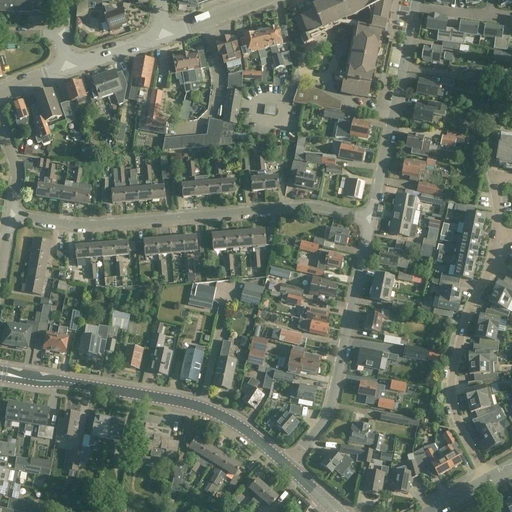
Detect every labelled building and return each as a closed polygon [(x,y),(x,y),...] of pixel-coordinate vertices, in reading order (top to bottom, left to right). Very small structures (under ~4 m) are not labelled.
[(0,0),(0,11),(44,14),(44,0),(0,0)] [(309,35),(303,38),(301,39),(304,46),(313,42),(313,41),(312,42),(311,39),(320,35),(319,32),(331,26),(368,11),(370,17),(368,31),(357,29),(349,69),(347,77),(335,74),(334,80),(342,82),(340,93),(365,99),(365,97),(365,94),(367,95),(369,90),(370,88),(370,85),(367,84),(370,72),(370,71),(370,69),(372,69),(374,64),(374,65),(375,62),(376,57),(376,55),(376,50),(374,50),(375,48),(376,45),(375,45),(376,43),(378,43),(379,39),(380,36),(381,34),(389,36),(389,35),(387,35),(388,26),(386,24),(391,0),(322,0),(312,4),(314,7),(313,8),(314,11),(311,12),(309,14),(305,16),(306,18),(304,19),(303,19),(303,20),(304,23),(306,27),(308,31),(309,35)] [(111,9),(102,12),(109,32),(128,26),(128,24),(130,24),(127,17),(125,17),(123,10),(113,14),(111,9)] [(451,39),(452,30),(446,29),(447,20),(438,19),(438,17),(430,16),(430,17),(428,17),(428,20),(426,20),(425,26),(427,26),(426,29),(438,31),(437,42),(450,44),(451,39)] [(465,35),(480,37),(482,27),(479,26),(479,24),(460,22),(459,30),(452,30),(451,39),(450,44),(454,44),(461,45),(464,46),(465,35)] [(482,27),(480,37),(495,39),(493,50),(507,51),(509,38),(508,37),(502,37),(504,28),(485,25),(484,27),(483,27),(482,27)] [(270,49),(266,32),(265,33),(264,28),(255,31),(257,35),(253,36),(258,52),(262,67),(267,66),(265,60),(267,59),(265,51),(270,49)] [(266,32),(270,49),(276,69),(284,67),(281,56),(279,56),(277,48),(283,46),(281,38),(286,37),(283,29),(278,30),(278,29),(266,32)] [(82,42),(88,37),(83,31),(77,37),(82,42)] [(258,52),(253,36),(252,31),(244,34),(245,38),(244,38),(245,41),(240,42),(242,49),(241,50),(243,58),(250,56),(250,55),(258,52)] [(225,65),(227,71),(228,77),(229,76),(242,73),(241,67),(240,61),(235,40),(230,42),(229,39),(220,42),(221,44),(216,45),(219,56),(221,55),(224,66),(225,65)] [(424,48),(421,59),(423,59),(422,62),(430,63),(431,62),(439,64),(440,59),(444,60),(443,61),(451,63),(452,56),(444,54),(444,56),(440,55),(441,48),(432,46),(431,49),(424,48)] [(511,53),(495,51),(493,61),(511,63),(511,61),(511,53)] [(198,54),(185,56),(190,85),(191,93),(198,92),(198,87),(199,87),(198,82),(196,82),(194,72),(200,71),(200,70),(206,70),(203,53),(198,54)] [(190,85),(185,56),(172,58),(173,58),(167,59),(169,75),(175,74),(175,75),(182,74),(185,94),(191,93),(190,85)] [(138,102),(140,89),(140,87),(145,60),(137,59),(133,79),(132,85),(129,100),(131,100),(138,102)] [(140,87),(140,89),(148,90),(150,82),(153,62),(145,60),(140,87)] [(504,85),(506,73),(475,69),(474,81),(504,85)] [(97,90),(92,92),(94,99),(99,98),(100,98),(104,97),(106,102),(100,104),(103,111),(117,106),(115,101),(118,100),(116,93),(121,91),(117,80),(122,79),(119,71),(115,73),(115,72),(93,79),(97,90)] [(243,71),(243,79),(261,79),(262,72),(243,71)] [(229,91),(229,92),(241,94),(241,92),(241,87),(242,73),(229,76),(229,91)] [(442,79),(440,86),(452,88),(453,82),(442,79)] [(263,88),(263,81),(244,80),(243,87),(263,88)] [(419,81),(416,93),(436,97),(442,98),(443,91),(437,90),(438,85),(419,81)] [(81,82),(66,88),(71,102),(77,100),(78,104),(85,102),(86,97),(81,82)] [(149,114),(158,116),(163,91),(153,89),(149,114)] [(241,92),(241,94),(229,92),(229,91),(228,90),(223,122),(237,125),(242,93),(241,92)] [(38,107),(31,110),(34,123),(33,123),(39,137),(36,138),(38,143),(41,141),(43,146),(50,143),(51,138),(46,123),(62,117),(52,91),(34,97),(38,107)] [(186,97),(179,120),(187,122),(191,109),(189,108),(192,99),(186,97)] [(341,104),(328,99),(326,110),(339,112),(341,104)] [(23,102),(13,105),(18,121),(16,122),(18,129),(27,126),(25,121),(27,120),(27,118),(29,117),(23,102)] [(416,105),(413,119),(430,123),(432,115),(433,111),(445,114),(447,105),(429,102),(428,108),(416,105)] [(68,104),(61,107),(68,125),(75,122),(68,104)] [(195,122),(204,116),(200,109),(191,114),(195,122)] [(326,110),(325,109),(324,116),(344,120),(346,113),(339,112),(326,110)] [(148,117),(146,127),(149,128),(165,130),(167,120),(158,118),(158,116),(149,114),(148,117)] [(146,127),(148,117),(140,116),(138,130),(148,132),(149,128),(146,127)] [(65,120),(48,124),(49,130),(67,127),(65,120)] [(210,136),(209,148),(220,147),(235,145),(234,139),(235,139),(236,126),(237,125),(223,122),(222,122),(210,120),(207,136),(210,136)] [(346,122),(344,131),(351,132),(350,135),(366,138),(368,125),(360,124),(360,122),(352,121),(352,123),(346,122)] [(123,143),(126,125),(119,124),(116,142),(123,143)] [(23,130),(17,133),(20,141),(26,138),(23,130)] [(456,138),(464,140),(465,136),(447,132),(446,137),(443,136),(442,137),(440,145),(454,149),(455,144),(456,138)] [(411,155),(427,158),(428,158),(428,157),(431,139),(424,138),(424,137),(423,137),(408,134),(406,148),(412,149),(411,155)] [(205,148),(209,148),(210,136),(207,136),(165,140),(163,152),(183,150),(205,148)] [(498,145),(495,163),(498,163),(498,166),(511,168),(511,137),(500,136),(499,145),(498,145)] [(353,146),(372,149),(373,142),(354,139),(353,146)] [(349,146),(350,144),(341,142),(338,158),(360,162),(362,151),(358,150),(358,148),(349,146)] [(301,155),(300,161),(325,164),(336,166),(336,158),(306,154),(306,155),(301,155)] [(161,157),(163,180),(170,179),(168,157),(161,157)] [(428,158),(427,158),(426,164),(426,166),(436,168),(437,159),(428,157),(428,158)] [(214,160),(216,175),(222,175),(221,159),(214,160)] [(404,161),(402,175),(410,177),(409,181),(419,183),(420,176),(424,176),(426,166),(426,164),(412,161),(412,163),(404,161)] [(293,162),(290,175),(297,177),(295,187),(312,191),(315,178),(305,175),(307,165),(293,162)] [(365,173),(368,168),(352,162),(350,167),(365,173)] [(194,179),(195,178),(194,163),(187,164),(188,179),(194,179)] [(48,170),(47,179),(53,181),(55,167),(49,165),(48,170)] [(326,173),(342,174),(342,167),(327,166),(326,173)] [(126,204),(125,192),(124,173),(124,168),(113,169),(115,193),(112,193),(113,205),(126,204)] [(72,192),(64,191),(62,203),(74,205),(78,184),(80,184),(82,171),(75,170),(73,184),(72,192)] [(266,192),(264,180),(264,173),(258,174),(258,180),(251,181),(252,193),(266,192)] [(208,177),(195,178),(194,179),(195,185),(196,198),(209,196),(208,184),(208,177)] [(213,184),(208,184),(209,196),(222,195),(221,183),(220,177),(212,178),(213,184)] [(233,177),(220,177),(221,183),(222,195),(235,194),(233,177)] [(45,179),(44,185),(38,184),(38,185),(33,184),(32,191),(37,192),(36,198),(49,200),(51,186),(52,186),(53,181),(47,179),(45,179)] [(278,179),(270,179),(264,180),(266,192),(279,191),(278,179)] [(345,181),(341,197),(359,201),(362,184),(345,181)] [(90,186),(80,184),(78,184),(74,205),(87,207),(90,186)] [(139,203),(138,190),(137,184),(130,185),(130,191),(125,192),(126,204),(139,203)] [(433,205),(435,197),(441,198),(443,189),(436,188),(419,184),(417,193),(421,194),(419,203),(433,205)] [(196,198),(195,185),(182,186),(183,199),(196,198)] [(164,188),(151,189),(152,202),(165,200),(164,188)] [(64,191),(51,189),(49,201),(62,203),(64,191)] [(152,202),(151,189),(138,190),(139,203),(152,202)] [(393,201),(392,204),(394,205),(394,207),(414,211),(416,198),(404,196),(396,194),(395,200),(393,201)] [(464,225),(482,229),(484,218),(469,215),(470,208),(455,205),(454,212),(466,214),(464,225)] [(394,207),(392,221),(411,224),(411,225),(414,211),(394,207)] [(430,219),(428,228),(439,230),(440,221),(430,219)] [(388,222),(388,226),(390,227),(388,234),(415,239),(417,226),(411,225),(411,224),(392,221),(391,220),(391,222),(388,222)] [(482,229),(464,225),(462,235),(480,239),(482,229)] [(330,228),(327,241),(344,246),(347,233),(330,228)] [(252,233),(253,248),(265,247),(264,232),(252,233)] [(253,248),(252,233),(239,234),(240,249),(253,248)] [(240,249),(239,234),(226,235),(227,250),(240,249)] [(227,250),(226,235),(212,237),(214,251),(227,250)] [(480,239),(462,235),(460,246),(478,250),(480,239)] [(196,238),(184,239),(185,254),(197,253),(196,238)] [(315,238),(315,239),(314,243),(314,244),(324,247),(325,240),(315,238)] [(185,254),(184,239),(171,240),(172,255),(185,254)] [(171,240),(158,241),(159,257),(172,255),(171,240)] [(422,246),(422,247),(433,249),(434,249),(436,242),(424,240),(422,246)] [(48,255),(49,253),(50,243),(35,241),(33,251),(33,252),(48,255)] [(159,257),(158,241),(144,243),(146,258),(159,257)] [(301,242),(300,249),(318,254),(319,247),(301,242)] [(406,243),(404,252),(405,253),(406,253),(420,255),(422,246),(406,243)] [(128,244),(115,245),(116,258),(129,257),(128,244)] [(115,245),(103,246),(104,259),(116,258),(115,245)] [(104,259),(103,246),(90,248),(91,260),(104,259)] [(422,246),(420,255),(431,257),(433,249),(422,247),(422,246)] [(460,246),(457,257),(476,260),(478,250),(460,246)] [(91,260),(90,248),(75,249),(76,261),(91,260)] [(381,248),(378,264),(396,267),(407,270),(409,259),(405,259),(406,253),(405,253),(404,252),(395,250),(395,251),(381,248)] [(33,252),(31,265),(46,268),(48,255),(33,252)] [(321,254),(319,261),(325,262),(324,267),(334,270),(335,268),(340,269),(343,258),(335,256),(335,255),(327,253),(327,256),(321,254)] [(232,255),(226,256),(227,270),(234,270),(232,255)] [(457,257),(455,267),(473,271),(476,260),(457,257)] [(90,280),(97,279),(96,264),(88,264),(90,280)] [(46,268),(31,265),(29,279),(44,281),(46,268)] [(270,267),(268,275),(289,280),(291,272),(270,267)] [(473,271),(455,267),(453,278),(441,275),(440,281),(455,284),(456,279),(471,282),(473,271)] [(324,271),(317,269),(309,268),(307,275),(322,278),(324,271)] [(328,269),(327,275),(344,279),(345,273),(328,269)] [(399,274),(398,279),(412,282),(413,277),(399,274)] [(373,279),(372,287),(391,291),(394,278),(376,275),(375,279),(373,279)] [(44,281),(29,279),(27,287),(23,287),(22,293),(42,297),(44,281)] [(311,286),(309,295),(318,297),(319,294),(328,296),(328,298),(334,299),(335,292),(336,286),(325,284),(326,282),(311,279),(309,286),(311,286)] [(497,283),(493,293),(511,301),(511,282),(508,280),(505,286),(497,283)] [(58,281),(57,289),(66,291),(67,283),(58,281)] [(455,284),(440,281),(438,288),(443,288),(441,299),(459,303),(461,292),(454,291),(455,284)] [(288,295),(302,299),(304,289),(281,284),(279,293),(283,294),(288,295)] [(197,286),(194,299),(213,303),(216,290),(197,286)] [(372,287),(370,296),(371,296),(370,300),(389,304),(391,291),(372,287)] [(243,290),(240,303),(258,307),(262,295),(243,290)] [(511,301),(493,293),(488,303),(495,306),(493,312),(508,317),(509,313),(506,311),(511,301)] [(302,299),(288,295),(286,303),(300,306),(302,299)] [(459,303),(441,299),(439,310),(434,309),(433,315),(448,318),(449,312),(457,314),(459,303)] [(407,304),(393,302),(392,310),(406,312),(407,304)] [(43,305),(40,323),(49,325),(52,307),(43,305)] [(312,323),(325,326),(328,314),(306,309),(305,313),(304,312),(303,316),(301,316),(300,320),(302,320),(302,321),(306,322),(306,320),(312,322),(312,323)] [(367,315),(364,331),(379,334),(382,319),(386,319),(386,316),(389,316),(389,312),(376,310),(375,317),(367,315)] [(114,311),(112,321),(128,324),(130,314),(114,311)] [(480,315),(478,327),(497,331),(500,320),(506,322),(508,317),(493,312),(489,311),(487,316),(480,315)] [(72,314),(69,330),(76,331),(79,315),(72,314)] [(306,322),(302,321),(299,331),(303,332),(303,333),(325,337),(327,326),(325,326),(312,323),(312,322),(306,320),(306,322)] [(26,328),(19,327),(16,348),(17,348),(17,350),(23,351),(23,349),(28,350),(30,338),(36,339),(39,324),(27,322),(26,328)] [(16,348),(19,327),(7,325),(5,338),(3,337),(2,344),(4,344),(4,346),(16,348)] [(83,335),(80,354),(87,355),(87,356),(89,358),(93,358),(95,357),(95,356),(98,357),(100,340),(106,342),(109,327),(98,325),(98,328),(86,325),(84,336),(83,335)] [(47,334),(47,335),(44,350),(45,350),(46,352),(49,353),(50,351),(55,352),(60,328),(51,326),(49,335),(47,334)] [(108,336),(116,338),(118,328),(109,327),(108,336)] [(497,331),(478,327),(476,338),(481,339),(480,346),(498,348),(499,342),(495,341),(497,331)] [(60,328),(55,352),(59,353),(60,355),(63,355),(64,354),(66,354),(69,338),(67,338),(67,335),(64,335),(65,329),(60,328)] [(300,335),(281,331),(279,341),(298,345),(300,335)] [(153,335),(150,347),(157,348),(151,372),(167,376),(172,354),(162,352),(165,337),(153,335)] [(385,337),(384,343),(400,346),(401,340),(385,337)] [(253,338),(250,351),(265,355),(268,342),(253,338)] [(108,339),(106,352),(114,353),(116,341),(108,339)] [(223,341),(222,346),(222,350),(221,352),(221,353),(214,387),(230,390),(236,363),(228,361),(232,343),(228,342),(223,341)] [(386,344),(385,351),(402,355),(403,348),(386,344)] [(186,352),(180,379),(197,383),(204,348),(196,346),(194,353),(186,352)] [(469,364),(493,364),(497,363),(497,358),(493,358),(493,352),(498,352),(498,348),(480,346),(478,346),(478,352),(469,352),(469,364)] [(405,347),(404,357),(439,363),(440,358),(441,353),(405,347)] [(127,348),(123,366),(139,370),(143,352),(127,348)] [(290,362),(319,368),(321,359),(304,355),(305,351),(292,348),(291,352),(287,351),(286,355),(285,360),(290,361),(290,362)] [(360,349),(357,366),(379,371),(381,359),(388,360),(389,355),(360,349)] [(265,355),(250,351),(247,363),(262,367),(265,355)] [(290,361),(285,360),(284,361),(283,367),(288,368),(287,373),(300,376),(300,373),(317,376),(319,368),(290,362),(290,361)] [(493,364),(469,364),(470,376),(475,375),(476,382),(494,380),(497,379),(497,373),(494,374),(493,364)] [(266,373),(263,385),(263,388),(271,390),(273,380),(274,373),(275,370),(267,368),(266,373)] [(274,373),(273,380),(292,384),(294,376),(274,373)] [(246,385),(241,393),(248,397),(244,402),(255,409),(263,397),(257,392),(256,389),(260,383),(252,377),(246,385)] [(494,380),(476,382),(469,383),(470,389),(464,391),(468,403),(487,397),(484,387),(494,384),(494,380)] [(390,381),(389,388),(399,390),(400,383),(390,381)] [(361,383),(358,396),(374,399),(376,391),(382,393),(383,387),(377,386),(361,383)] [(292,390),(290,398),(313,403),(316,389),(300,386),(299,392),(292,390)] [(491,396),(487,397),(468,403),(470,413),(476,412),(479,419),(489,414),(501,409),(499,404),(493,406),(491,396)] [(379,404),(379,407),(392,410),(393,403),(380,401),(379,404)] [(19,425),(22,407),(9,404),(4,430),(10,431),(11,424),(19,425)] [(291,405),(289,412),(301,414),(302,407),(291,405)] [(32,438),(33,427),(33,425),(36,409),(22,407),(19,425),(26,426),(25,433),(32,434),(31,438),(32,438)] [(49,411),(36,409),(33,425),(33,427),(40,428),(38,439),(52,441),(54,430),(46,429),(49,411)] [(276,424),(288,435),(298,424),(286,413),(276,424)] [(382,413),(380,420),(391,422),(391,423),(405,426),(405,425),(409,426),(409,424),(411,424),(418,426),(419,420),(416,420),(382,413)] [(58,427),(56,436),(76,440),(80,416),(67,414),(65,428),(58,427)] [(489,414),(479,419),(473,421),(484,440),(482,440),(489,453),(502,446),(496,435),(503,431),(497,420),(494,422),(489,414)] [(106,441),(110,421),(108,421),(109,419),(99,417),(99,419),(96,419),(93,434),(91,434),(89,448),(96,449),(96,444),(98,444),(99,439),(106,441)] [(112,421),(110,421),(106,441),(114,442),(114,447),(116,447),(115,452),(121,453),(124,439),(122,439),(124,423),(121,423),(122,421),(118,420),(112,419),(112,421)] [(144,450),(152,452),(151,457),(166,460),(166,456),(176,458),(179,443),(173,441),(173,439),(169,438),(170,432),(157,429),(157,426),(147,424),(144,439),(146,440),(144,450)] [(353,426),(349,442),(365,445),(368,429),(368,426),(359,424),(358,427),(353,426)] [(437,432),(437,435),(443,437),(448,446),(450,445),(456,442),(449,430),(448,430),(438,428),(437,432)] [(382,438),(375,436),(372,450),(380,452),(382,438)] [(196,464),(207,447),(195,440),(189,451),(195,454),(191,461),(192,462),(196,464)] [(0,442),(0,456),(14,459),(16,446),(0,442)] [(417,452),(413,455),(415,461),(418,471),(431,464),(432,465),(438,477),(450,470),(443,459),(438,450),(436,446),(435,445),(423,449),(417,452)] [(449,456),(443,459),(450,470),(461,464),(457,457),(450,445),(448,446),(448,447),(444,449),(449,456)] [(196,464),(201,466),(202,467),(202,466),(208,470),(212,464),(218,454),(207,447),(196,464)] [(82,449),(80,464),(87,465),(89,450),(82,449)] [(363,463),(371,464),(373,451),(366,449),(363,463)] [(79,472),(80,464),(81,452),(70,451),(67,470),(79,472)] [(332,473),(334,470),(342,476),(350,466),(350,465),(352,462),(345,456),(342,459),(332,451),(321,464),(332,473)] [(218,454),(212,464),(217,467),(213,474),(214,475),(209,483),(212,485),(213,484),(215,484),(229,460),(218,454)] [(121,455),(118,470),(125,471),(128,456),(121,455)] [(27,466),(30,466),(30,465),(31,460),(16,457),(15,464),(27,466)] [(240,467),(229,460),(215,484),(218,487),(222,480),(224,481),(224,480),(230,483),(234,478),(240,467)] [(409,463),(407,464),(408,468),(410,475),(411,479),(419,477),(418,471),(415,461),(409,463)] [(196,464),(192,462),(189,466),(176,464),(171,492),(179,493),(180,491),(181,490),(183,487),(196,464)] [(183,487),(181,490),(185,492),(196,474),(201,466),(196,464),(183,487)] [(40,474),(41,468),(39,468),(30,466),(27,466),(26,473),(39,476),(40,474)] [(397,472),(393,491),(408,494),(411,480),(411,479),(410,475),(408,468),(407,468),(406,466),(396,469),(397,471),(397,472)] [(369,472),(367,479),(370,479),(368,491),(381,493),(385,474),(388,475),(389,468),(382,467),(381,474),(369,472)] [(0,471),(0,481),(7,482),(15,484),(16,480),(19,480),(21,473),(14,472),(1,469),(1,472),(0,471)] [(7,482),(0,481),(0,496),(17,500),(19,493),(12,492),(5,490),(7,482)] [(247,511),(248,511),(268,491),(257,481),(249,491),(256,497),(245,509),(247,511)] [(217,488),(214,486),(212,485),(208,492),(214,495),(219,487),(218,487),(217,488)] [(268,491),(248,511),(254,511),(263,503),(269,508),(277,499),(268,491)] [(20,500),(18,511),(33,511),(35,504),(20,500)]
